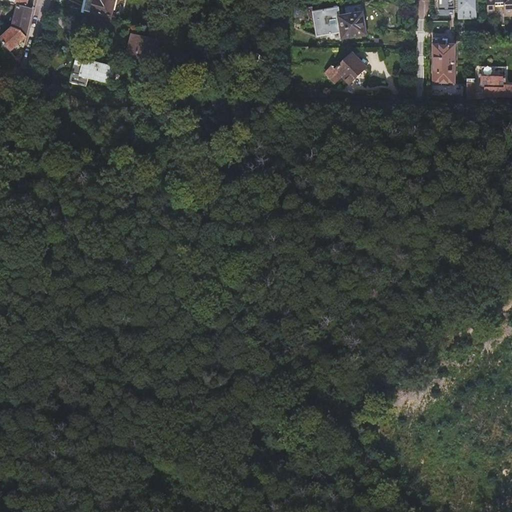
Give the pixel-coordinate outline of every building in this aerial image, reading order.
[(17,0),(16,6),(27,9),(29,0),(17,0)] [(87,0),(84,10),(112,17),(116,0),(87,0)] [(439,0),(439,10),(455,10),(455,0),(439,0)] [(477,0),(459,0),(459,18),(478,19),(477,0)] [(497,0),(485,0),(486,16),(498,16),(497,0)] [(511,0),(503,0),(503,16),(511,15),(511,0)] [(342,33),(343,39),(367,36),(362,6),(345,8),(346,16),(339,18),(342,33)] [(1,42),(12,53),(27,38),(33,12),(18,9),(13,29),(1,42)] [(317,36),(342,33),(339,18),(338,9),(313,13),(317,36)] [(132,35),(127,55),(142,59),(141,62),(152,65),(158,42),(132,35)] [(449,46),(449,39),(434,39),(433,85),(455,85),(455,46),(449,46)] [(351,54),(335,71),(343,78),(349,84),(365,67),(351,54)] [(76,63),(71,82),(87,86),(89,78),(112,84),(116,68),(86,60),(84,65),(76,63)] [(343,78),(335,71),(332,69),(326,76),(336,85),(343,78)] [(484,79),(484,90),(486,90),(486,97),(504,97),(504,90),(508,90),(508,79),(484,79)] [(467,100),(475,100),(475,85),(467,85),(467,100)]
